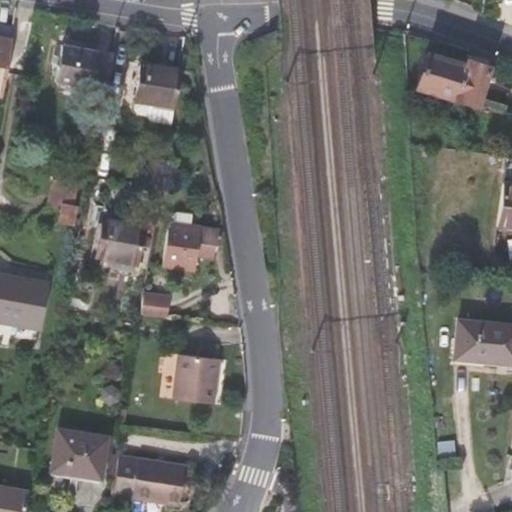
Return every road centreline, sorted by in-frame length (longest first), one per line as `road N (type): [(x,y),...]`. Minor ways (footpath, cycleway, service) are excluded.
road 1 (tertiary): [(247,511),(265,431),(260,340),(214,17)]
road 2 (tertiary): [(269,14),(390,9),(511,51)]
road 3 (tertiary): [(214,17),(72,0)]
